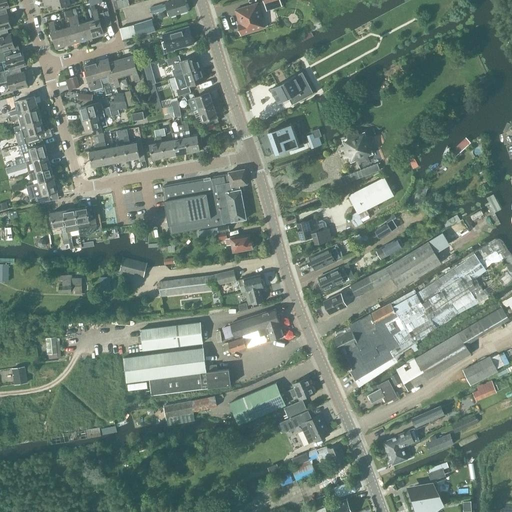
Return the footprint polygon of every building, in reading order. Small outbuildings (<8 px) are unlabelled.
[(0,0),(0,9),(6,8),(10,7),(7,0),(0,0)] [(74,3),(72,0),(42,0),(44,5),(52,3),(53,9),(74,3)] [(129,5),(127,0),(113,0),(116,9),(129,5)] [(170,16),(188,11),(185,0),(173,0),(166,2),(166,4),(163,5),(162,4),(150,8),(152,14),(164,10),(168,8),(170,16)] [(237,22),(241,36),(266,28),(258,3),(236,10),(239,21),(237,22)] [(12,27),(6,8),(0,9),(0,30),(7,28),(7,29),(12,27)] [(87,21),(92,38),(104,34),(102,27),(111,24),(107,11),(98,14),(96,9),(92,10),(95,19),(87,21)] [(73,16),(80,41),(92,38),(87,21),(80,24),(77,15),(73,16)] [(71,26),(64,28),(69,45),(80,41),(73,16),(69,17),(71,26)] [(134,25),(135,25),(138,36),(155,31),(152,19),(134,25)] [(57,48),(69,45),(64,28),(56,30),(54,21),(50,23),(52,32),(57,48)] [(194,44),(192,36),(190,37),(187,28),(189,27),(163,34),(165,40),(162,41),(166,54),(175,51),(175,49),(194,44)] [(0,51),(15,47),(11,33),(9,34),(7,29),(7,28),(0,30),(0,51)] [(0,62),(7,60),(9,70),(20,67),(27,65),(23,51),(20,52),(18,46),(15,47),(0,51),(0,62)] [(176,76),(177,76),(179,76),(202,68),(200,61),(199,61),(197,56),(181,61),(179,55),(167,59),(169,66),(173,64),(175,69),(174,70),(174,71),(174,72),(174,74),(174,75),(175,76),(176,76)] [(121,59),(126,75),(133,73),(136,82),(140,81),(137,72),(133,56),(121,59)] [(96,62),(101,78),(109,76),(111,85),(115,84),(109,62),(108,58),(96,62)] [(118,78),(126,75),(121,59),(109,62),(115,84),(116,88),(120,87),(118,78)] [(93,80),(101,78),(96,62),(84,65),(89,82),(92,90),(96,89),(93,80)] [(151,84),(157,81),(151,66),(145,68),(151,84)] [(20,67),(9,70),(0,72),(0,83),(8,81),(11,91),(28,86),(24,72),(22,72),(20,67)] [(205,75),(202,68),(179,76),(181,83),(179,83),(181,88),(177,89),(179,96),(191,92),(189,86),(205,81),(204,76),(205,75)] [(77,75),(66,78),(70,90),(81,87),(77,75)] [(296,76),(271,89),(278,104),(288,98),(292,104),(292,105),(314,94),(313,93),(310,87),(309,86),(303,89),(296,76)] [(125,93),(129,106),(135,105),(130,91),(125,93)] [(79,92),(78,102),(92,103),(93,93),(79,92)] [(199,109),(213,104),(209,92),(195,97),(199,109)] [(22,107),(10,111),(5,112),(6,116),(11,115),(11,116),(38,108),(35,96),(20,100),(22,107)] [(80,108),(83,120),(118,110),(127,107),(125,101),(110,102),(111,107),(97,111),(95,103),(80,108)] [(217,116),(213,104),(199,109),(203,121),(217,116)] [(21,125),(42,119),(38,108),(11,116),(12,121),(19,119),(21,125)] [(118,110),(83,120),(87,131),(92,130),(93,135),(103,133),(101,127),(107,125),(105,119),(112,117),(120,115),(118,110)] [(133,121),(145,119),(143,111),(132,113),(133,121)] [(22,130),(26,143),(39,139),(38,133),(45,131),(42,119),(21,125),(14,127),(16,132),(22,130)] [(273,145),(276,154),(304,144),(296,123),(268,132),(269,135),(271,135),(274,144),(273,145)] [(174,140),(177,154),(188,152),(186,137),(185,132),(184,132),(183,125),(178,126),(181,138),(174,140)] [(320,127),(312,129),(312,132),(307,134),(311,148),(322,145),(320,137),(322,136),(320,127)] [(122,130),(124,139),(125,145),(128,160),(140,157),(139,152),(144,151),(141,140),(136,141),(137,143),(130,144),(127,129),(122,130)] [(153,159),(165,157),(162,142),(161,136),(160,129),(155,130),(157,143),(150,144),(153,159)] [(372,149),(374,148),(370,137),(368,138),(360,134),(359,132),(348,136),(350,141),(348,145),(343,147),(347,157),(349,157),(357,160),(358,162),(369,158),(368,156),(372,149)] [(186,137),(188,152),(201,150),(198,135),(186,137)] [(92,166),(104,164),(99,136),(94,137),(97,150),(89,152),(92,166)] [(99,136),(104,164),(116,162),(113,147),(106,148),(104,136),(99,136)] [(466,136),(448,146),(451,151),(469,141),(466,136)] [(44,144),(42,138),(39,139),(26,143),(19,145),(23,158),(19,159),(20,164),(48,156),(44,144)] [(165,157),(177,154),(174,140),(162,142),(165,157)] [(113,147),(116,162),(128,160),(125,145),(113,147)] [(20,164),(21,167),(22,169),(34,165),(36,172),(51,167),(48,156),(20,164)] [(360,170),(363,177),(380,170),(378,163),(360,170)] [(27,186),(27,187),(30,186),(54,179),(51,167),(36,172),(38,178),(32,180),(26,182),(27,186)] [(163,186),(164,192),(165,200),(165,201),(169,225),(170,225),(171,234),(205,228),(225,224),(225,223),(232,221),(246,219),(240,185),(247,184),(244,169),(229,172),(230,174),(163,186)] [(385,177),(354,192),(349,195),(357,212),(350,216),(355,228),(363,224),(362,222),(370,217),(365,208),(393,194),(385,177)] [(58,191),(57,190),(59,189),(57,184),(56,184),(54,179),(30,186),(34,198),(37,197),(39,203),(51,200),(49,193),(58,191)] [(27,186),(26,182),(25,181),(12,185),(14,190),(27,186)] [(80,207),(75,208),(79,229),(80,236),(85,235),(84,229),(85,229),(84,222),(90,221),(90,225),(96,224),(94,211),(88,212),(87,206),(86,206),(85,205),(84,205),(81,205),(81,206),(80,207)] [(63,210),(68,238),(72,238),(70,231),(79,229),(75,208),(63,210)] [(68,238),(63,210),(51,213),(54,228),(61,227),(64,244),(69,243),(68,238)] [(315,244),(322,242),(332,239),(330,228),(328,228),(326,222),(323,220),(317,222),(316,219),(297,223),(301,240),(313,236),(315,244)] [(388,223),(367,235),(373,244),(393,231),(388,223)] [(2,227),(2,240),(13,239),(13,226),(2,227)] [(218,234),(217,228),(199,231),(200,237),(218,234)] [(111,239),(120,236),(119,231),(110,234),(111,239)] [(448,243),(442,233),(386,267),(351,286),(356,296),(392,278),(399,288),(442,262),(435,251),(448,243)] [(231,237),(231,238),(226,239),(227,246),(232,245),(233,252),(253,248),(250,234),(231,237)] [(360,385),(398,360),(403,353),(441,326),(441,325),(445,322),(446,320),(462,312),(477,303),(494,293),(505,285),(511,280),(511,255),(502,240),(499,239),(497,238),(494,239),(475,251),(461,259),(440,272),(415,288),(391,302),(391,303),(370,314),(331,335),(339,353),(336,354),(339,359),(343,357),(348,371),(351,369),(360,385)] [(397,238),(377,251),(382,259),(403,247),(397,238)] [(316,270),(336,261),(343,258),(337,245),(310,257),(316,270)] [(144,276),(147,263),(124,258),(121,270),(144,276)] [(325,291),(350,279),(354,277),(348,264),(319,278),(325,291)] [(214,275),(215,282),(234,278),(232,271),(214,275)] [(71,275),(50,276),(40,276),(40,294),(71,293),(71,294),(82,294),(81,278),(71,278),(71,275)] [(216,289),(215,282),(214,275),(159,282),(160,296),(216,289)] [(239,280),(240,286),(242,292),(245,291),(248,305),(263,301),(260,288),(263,287),(260,275),(239,280)] [(111,276),(101,276),(101,289),(112,289),(111,276)] [(329,314),(347,306),(342,293),(323,301),(329,314)] [(246,303),(238,305),(240,312),(248,310),(246,303)] [(409,391),(445,369),(472,354),(467,345),(510,320),(503,307),(432,348),(396,370),(409,391)] [(261,335),(265,334),(268,341),(284,335),(275,309),(231,323),(235,337),(259,329),(261,335)] [(143,350),(203,343),(201,322),(141,330),(143,350)] [(57,354),(57,357),(61,357),(60,340),(56,341),(55,337),(46,338),(48,355),(57,354)] [(228,342),(228,343),(231,352),(247,347),(244,338),(228,342)] [(216,365),(206,366),(204,348),(124,358),(127,382),(150,379),(152,395),(231,385),(229,369),(217,370),(216,365)] [(471,384),(498,370),(490,356),(463,370),(471,384)] [(12,368),(15,385),(28,383),(25,366),(12,368)] [(402,382),(397,373),(390,377),(394,385),(402,382)] [(300,399),(315,393),(308,378),(293,384),(295,388),(290,390),(293,397),(298,395),(300,399)] [(386,403),(398,397),(389,379),(377,385),(379,389),(368,395),(372,403),(383,397),(386,403)] [(147,382),(128,385),(129,391),(148,388),(147,382)] [(285,405),(276,383),(230,403),(240,425),(285,405)] [(473,393),(476,401),(497,392),(493,384),(473,393)] [(501,410),(511,404),(511,395),(497,403),(501,410)] [(164,406),(167,418),(194,412),(193,411),(217,406),(215,396),(164,406)] [(285,418),(307,409),(303,400),(284,408),(287,414),(284,416),(285,418)] [(445,416),(441,407),(413,419),(418,429),(445,416)] [(301,424),(310,442),(314,440),(315,441),(330,434),(321,415),(314,418),(309,409),(287,419),(289,423),(282,426),(285,432),(301,424)] [(474,416),(451,426),(454,433),(477,423),(474,416)] [(388,452),(388,453),(403,448),(403,446),(409,444),(415,442),(410,430),(401,434),(399,436),(384,442),(386,447),(385,448),(386,451),(388,452)] [(430,453),(454,443),(450,434),(437,439),(436,436),(430,438),(431,441),(426,443),(430,453)] [(293,468),(296,480),(316,473),(313,465),(326,460),(326,461),(332,459),(334,464),(346,459),(340,444),(328,449),(327,446),(307,453),(310,461),(297,466),(293,468)] [(410,447),(409,445),(409,444),(403,446),(403,448),(388,453),(389,454),(388,455),(389,458),(391,459),(393,464),(411,457),(410,453),(406,454),(404,449),(410,447)] [(310,461),(307,453),(294,458),(297,466),(310,461)] [(431,474),(442,470),(449,467),(447,463),(441,465),(429,469),(430,470),(431,474)] [(442,470),(431,474),(430,470),(425,471),(428,480),(443,474),(442,470)] [(438,480),(409,491),(412,499),(439,495),(438,492),(438,480)] [(346,494),(355,491),(352,482),(332,488),(335,497),(346,494)] [(439,495),(412,499),(416,511),(428,511),(431,510),(444,504),(439,495)] [(349,505),(347,499),(313,511),(351,511),(352,511),(353,510),(351,506),(349,505)] [(469,500),(461,501),(462,510),(470,510),(469,500)]
